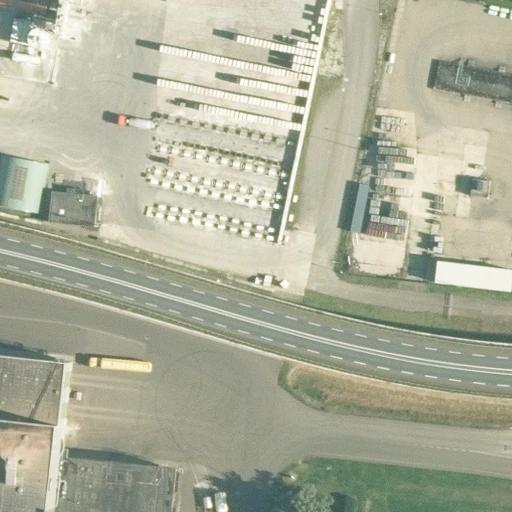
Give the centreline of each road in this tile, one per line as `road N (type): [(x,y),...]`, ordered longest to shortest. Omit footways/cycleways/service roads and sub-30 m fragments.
road 1 (primary): [(511,380),(354,357),(0,258)]
road 2 (unclassified): [(310,261),(362,0)]
road 3 (unknown): [(511,159),(442,142),(432,126),(443,21),(463,13),(511,19)]
